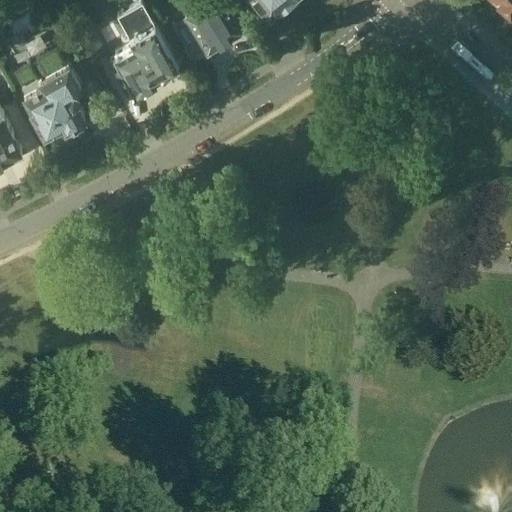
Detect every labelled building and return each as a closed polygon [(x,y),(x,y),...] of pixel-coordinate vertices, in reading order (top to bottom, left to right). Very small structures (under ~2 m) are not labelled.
[(154,75),(178,62),(142,0),(141,0),(117,13),(133,42),(114,52),(117,56),(111,59),(128,91),(134,87),(136,90),(156,78),(154,75)] [(191,60),(243,29),(224,0),(207,0),(185,13),(182,8),(171,15),(182,33),(193,27),(196,32),(180,43),(191,60)] [(259,0),(269,12),(281,2),(286,9),(298,0),(259,0)] [(511,0),(496,0),(497,1),(496,1),(498,3),(498,8),(503,12),(508,12),(510,13),(510,12),(511,13),(511,0)] [(66,57),(69,56),(84,83),(97,76),(74,35),(44,26),(33,6),(0,24),(0,41),(22,82),(39,72),(37,68),(36,68),(33,62),(39,58),(37,53),(57,42),(66,57)] [(88,22),(76,29),(89,51),(101,44),(88,22)] [(31,105),(45,129),(63,118),(65,123),(68,122),(70,121),(72,125),(83,119),(81,115),(85,112),(75,95),(80,92),(76,85),(81,82),(68,59),(65,60),(64,58),(66,57),(57,42),(37,53),(39,58),(33,62),(36,68),(37,68),(39,72),(40,74),(23,84),(22,84),(25,89),(33,104),(31,105)] [(0,157),(23,146),(4,108),(3,108),(0,103),(0,157)]
